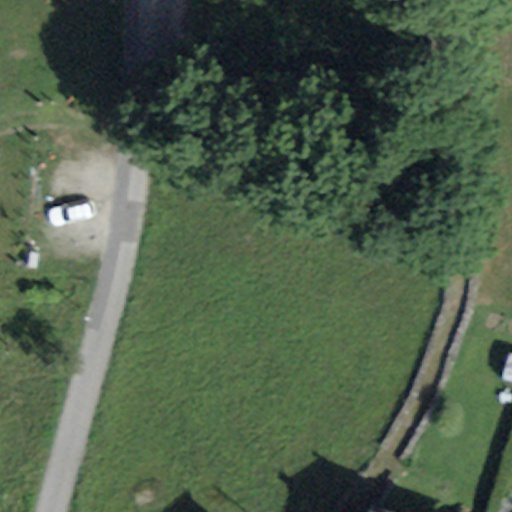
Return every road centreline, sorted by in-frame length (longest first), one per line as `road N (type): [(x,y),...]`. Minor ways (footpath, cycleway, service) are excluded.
road 1 (track): [(496,0),(459,329),(414,419),(346,511)]
road 2 (residential): [(52,511),(130,202),(142,0)]
